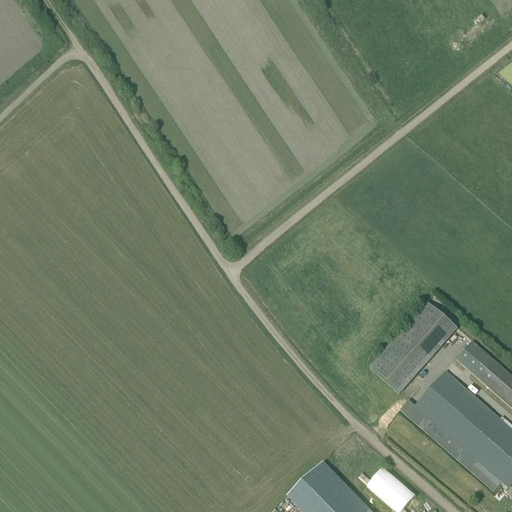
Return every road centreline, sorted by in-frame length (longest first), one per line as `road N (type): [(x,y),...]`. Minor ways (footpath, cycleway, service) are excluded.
road 1 (track): [(48,0),(262,315),(325,393),(452,511)]
road 2 (track): [(511,40),(228,270)]
